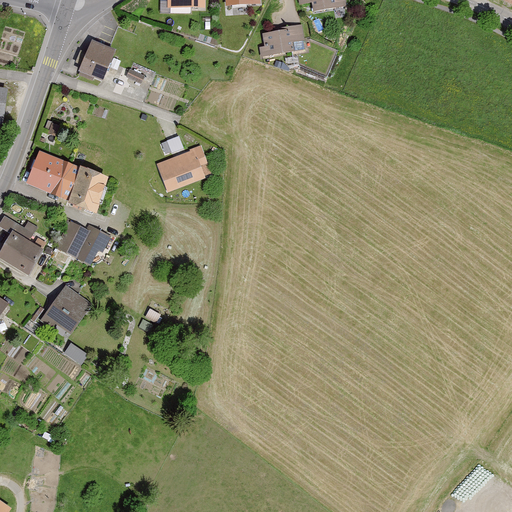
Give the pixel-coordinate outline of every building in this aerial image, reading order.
[(299,0),(300,6),(312,4),(314,14),(347,7),(345,0),(299,0)] [(281,31),(262,35),(261,35),(264,48),(259,49),(262,61),(307,51),(301,24),(280,29),(281,31)] [(115,52),(91,41),(77,72),(100,82),(115,52)] [(146,77),(130,70),(127,79),(142,85),(146,77)] [(179,138),(167,141),(171,154),(183,150),(179,138)] [(157,166),(168,194),(205,180),(200,168),(208,165),(201,148),(190,152),(191,153),(157,166)] [(109,181),(38,154),(26,186),(69,203),(68,207),(96,217),(109,181)] [(0,226),(11,232),(0,251),(0,259),(30,276),(44,251),(29,243),(34,234),(4,218),(0,225),(0,226)] [(70,222),(56,249),(91,267),(99,252),(103,254),(111,238),(88,225),(85,230),(70,222)] [(66,286),(40,321),(52,330),(56,326),(71,336),(93,306),(66,286)]
